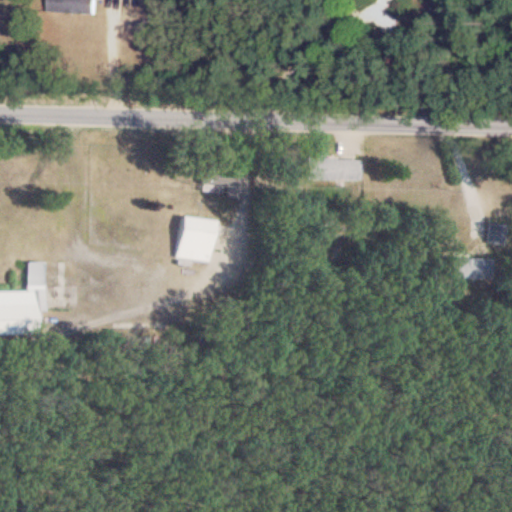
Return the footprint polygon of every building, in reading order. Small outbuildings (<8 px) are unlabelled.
[(51,0),(52,14),(98,15),(98,0),(51,0)] [(355,182),(355,160),(300,160),(300,182),(355,182)] [(238,200),(240,176),(217,174),(218,166),(198,165),(196,192),(217,194),(217,198),(238,200)] [(188,260),(188,254),(205,256),(208,222),(174,218),(170,258),(188,260)] [(502,225),(484,225),(484,246),(502,246),(502,225)] [(487,260),(446,260),(446,279),(487,280),(487,260)] [(22,293),(0,293),(0,335),(31,336),(30,313),(36,313),(36,264),(22,265),(22,293)] [(56,273),(39,273),(39,282),(56,282),(56,273)]
